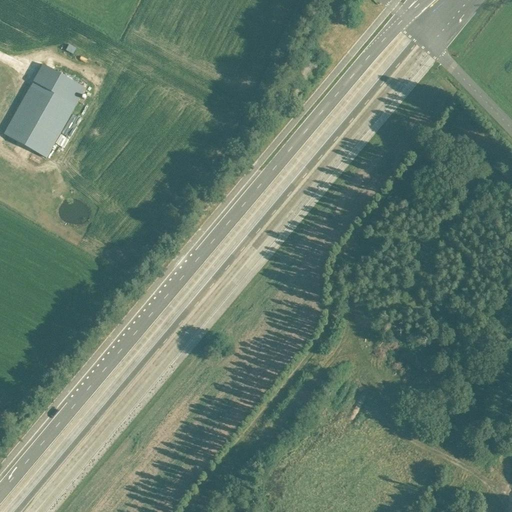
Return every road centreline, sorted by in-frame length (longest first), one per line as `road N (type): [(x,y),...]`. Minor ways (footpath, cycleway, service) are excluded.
road 1 (track): [(511,506),(469,467),(405,433),(349,338),(352,267),(369,246),(422,240),(462,253),(469,271),(459,293),(435,311),(385,312)]
road 2 (track): [(511,165),(476,137),(451,135),(428,148),(350,243),(326,327),(309,354),(188,511)]
road 3 (track): [(511,183),(480,190),(463,204),(407,296),(361,324),(222,480),(205,511)]
road 4 (track): [(435,311),(453,336),(450,361),(437,380),(382,391)]
